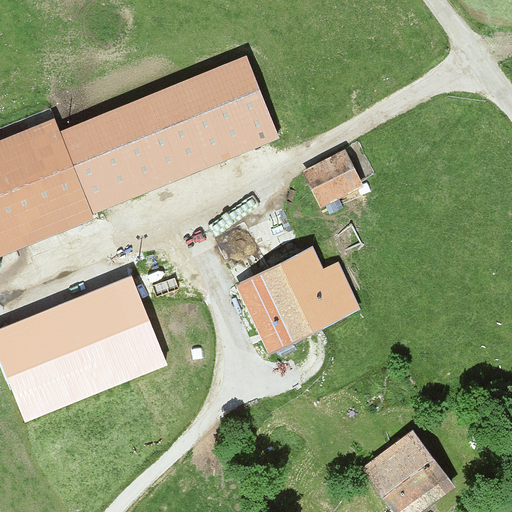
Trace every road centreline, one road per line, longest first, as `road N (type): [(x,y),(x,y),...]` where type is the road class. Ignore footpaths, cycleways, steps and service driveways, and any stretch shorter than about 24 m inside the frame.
road 1 (track): [(103,511),(232,372)]
road 2 (unclassified): [(511,99),(439,0)]
